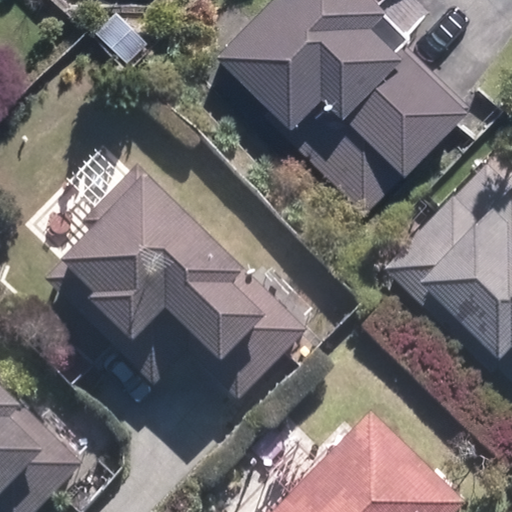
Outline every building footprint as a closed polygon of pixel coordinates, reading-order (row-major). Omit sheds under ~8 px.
[(376,5),(371,0),(241,0),(200,40),(355,203),(455,109),(366,15),(376,5)] [(49,271),(126,351),(161,318),(238,398),(305,333),(254,281),(244,291),(131,172),(77,224),(87,235),(49,271)] [(473,229),(453,208),(385,273),(425,314),(432,308),(491,369),(503,357),(511,366),(511,199),(508,196),(473,229)] [(0,511),(32,511),(77,467),(0,389),(0,511)] [(456,511),(462,506),(364,416),(276,511),(456,511)]
